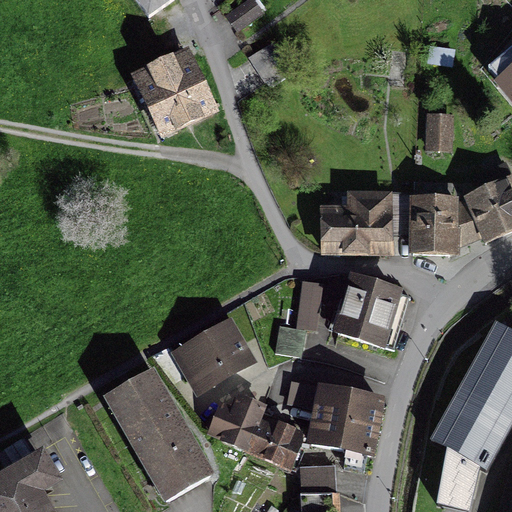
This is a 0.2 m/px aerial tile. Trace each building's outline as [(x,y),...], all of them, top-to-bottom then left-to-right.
[(135,0),(149,20),(175,0),(135,0)] [(253,0),(249,0),(226,17),(238,34),(264,15),(253,0)] [(273,44),(249,60),(266,86),(290,70),(273,44)] [(188,49),(132,75),(163,140),(218,113),(213,102),(219,101),(196,52),(191,55),(188,49)] [(511,51),(485,74),(511,105),(511,51)] [(427,116),(425,152),(452,154),(454,118),(427,116)] [(464,197),(466,202),(482,241),(485,246),(511,233),(511,175),(507,163),(472,178),(477,190),(464,197)] [(410,197),(409,235),(409,256),(460,257),(460,249),(482,241),(466,202),(459,202),(459,198),(443,198),(443,184),(414,182),(414,197),(410,197)] [(320,207),(322,257),(395,258),(394,234),(409,235),(410,197),(393,196),(392,193),(347,192),(348,207),(320,207)] [(332,335),(384,351),(403,291),(351,275),(332,335)] [(323,284),(302,282),(296,330),(317,333),(323,284)] [(232,319),(171,355),(197,399),(259,364),(232,319)] [(511,332),(495,323),(430,442),(447,450),(481,470),(488,473),(511,429),(511,332)] [(302,359),(306,332),(280,328),(275,355),(302,359)] [(153,369),(104,398),(166,505),(215,475),(153,369)] [(292,384),(287,408),(305,411),(310,387),(292,384)] [(319,384),(307,445),(375,459),(387,399),(319,384)] [(207,436),(291,473),(306,437),(295,433),(296,429),(279,422),(277,426),(263,420),(268,406),(239,395),(233,408),(220,402),(207,436)] [(45,449),(0,475),(0,511),(55,511),(45,493),(63,482),(45,449)] [(447,450),(437,506),(465,511),(470,511),(481,470),(447,450)] [(304,511),(339,511),(338,466),(302,469),(304,511)]
